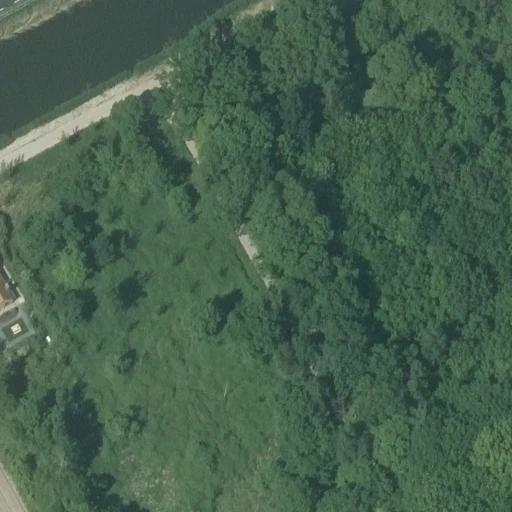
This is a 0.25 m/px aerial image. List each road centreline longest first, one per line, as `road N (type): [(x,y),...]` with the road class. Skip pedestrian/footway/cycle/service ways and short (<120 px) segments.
road 1 (unclassified): [(393,511),(155,81)]
road 2 (unclassified): [(0,166),(155,81)]
road 3 (track): [(304,0),(155,81)]
road 4 (unclassified): [(400,511),(511,452)]
